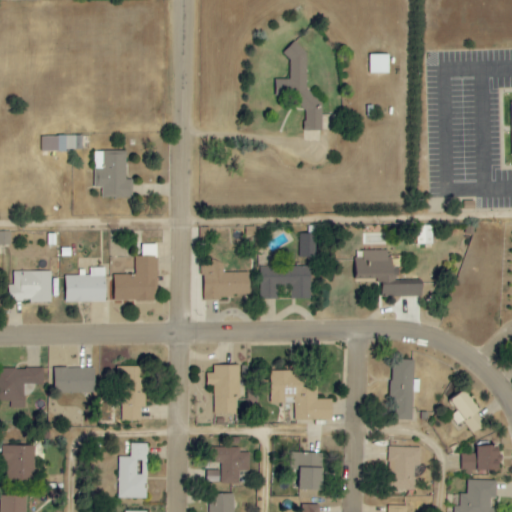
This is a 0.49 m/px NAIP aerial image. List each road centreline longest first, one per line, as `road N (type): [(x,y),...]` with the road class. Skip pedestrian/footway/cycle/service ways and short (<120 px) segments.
road 1 (residential): [(192,0),(185,511)]
road 2 (residential): [(366,327),(0,338)]
road 3 (residential): [(360,511),(366,327)]
road 4 (residential): [(366,327),(446,341),(480,362)]
